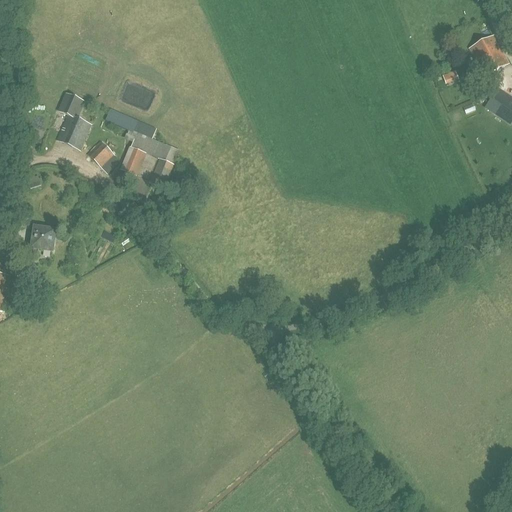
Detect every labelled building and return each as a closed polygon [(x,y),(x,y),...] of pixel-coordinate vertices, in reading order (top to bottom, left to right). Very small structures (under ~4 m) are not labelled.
[(484,78),(510,65),(494,36),(469,49),(484,78)] [(446,85),(457,80),(454,73),(443,77),(446,85)] [(511,127),(511,124),(511,98),(498,88),(485,109),(511,127)] [(477,100),(483,103),(489,93),(483,90),(477,100)] [(60,112),(69,116),(58,142),(81,152),(92,126),(78,120),(85,103),(68,95),(60,112)] [(121,172),(150,183),(166,189),(182,152),(152,140),(156,132),(110,112),(106,121),(128,131),(124,140),(133,144),(131,149),(131,148),(121,172)] [(101,142),(88,156),(108,175),(119,164),(115,160),(117,158),(101,142)] [(158,195),(149,203),(165,220),(174,212),(158,195)] [(58,231),(42,228),(42,227),(37,226),(36,227),(34,227),(30,251),(32,251),(31,259),(38,259),(39,252),(54,255),(58,231)] [(0,313),(4,314),(11,277),(0,274),(0,313)] [(33,301),(37,280),(23,278),(18,299),(33,301)]
